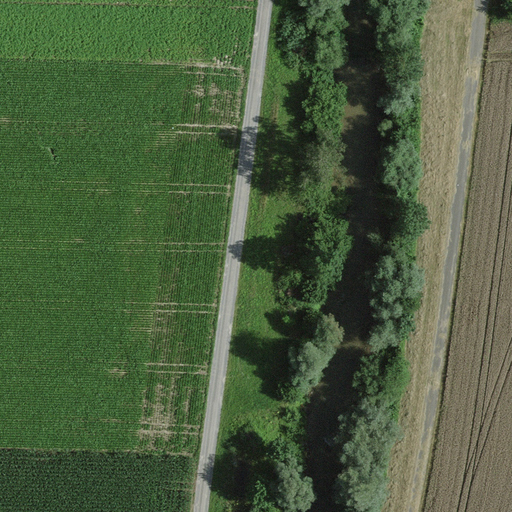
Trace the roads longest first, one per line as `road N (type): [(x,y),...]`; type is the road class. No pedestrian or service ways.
road 1 (unclassified): [(486,0),(414,511)]
road 2 (track): [(270,0),(204,511)]
